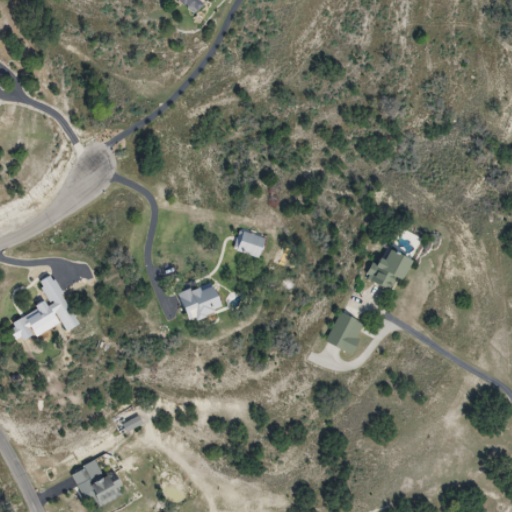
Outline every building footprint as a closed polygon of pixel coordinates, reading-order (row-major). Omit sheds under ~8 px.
[(179,0),(193,16),(205,6),(200,0),(179,0)] [(259,260),(266,240),(241,231),(234,250),(259,260)] [(405,281),(415,259),(389,248),(382,265),(374,262),(366,280),(394,291),(399,279),(405,281)] [(191,323),(224,308),(211,281),(179,295),(191,323)] [(125,496),(114,471),(92,481),(87,469),(73,476),(78,488),(86,485),(96,509),(125,496)]
